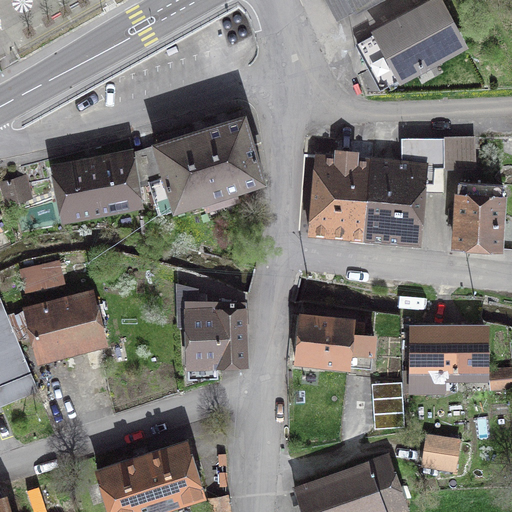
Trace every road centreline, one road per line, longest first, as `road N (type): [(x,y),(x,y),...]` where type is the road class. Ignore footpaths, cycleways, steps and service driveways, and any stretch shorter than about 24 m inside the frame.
road 1 (residential): [(0,137),(97,126),(290,81)]
road 2 (residential): [(0,461),(91,427),(259,393)]
road 3 (residential): [(283,250),(511,274)]
road 4 (residential): [(290,81),(326,103),(369,113),(511,104)]
road 5 (primary): [(0,104),(181,0)]
road 6 (residential): [(283,250),(290,81)]
road 7 (residential): [(259,393),(283,250)]
